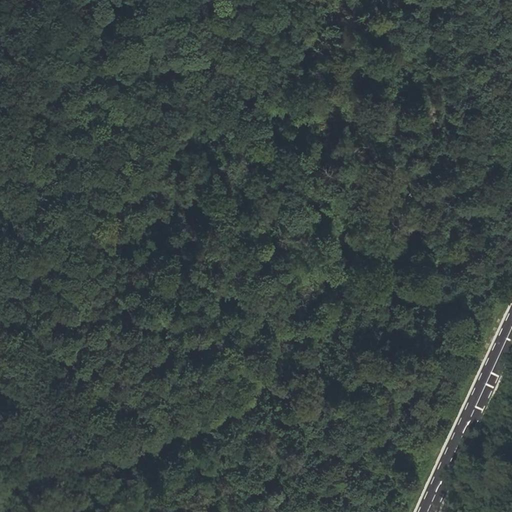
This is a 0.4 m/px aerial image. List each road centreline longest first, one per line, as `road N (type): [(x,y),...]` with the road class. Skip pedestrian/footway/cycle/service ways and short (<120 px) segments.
road 1 (track): [(239,511),(357,379),(406,273),(425,0)]
road 2 (secondary): [(511,330),(427,511)]
